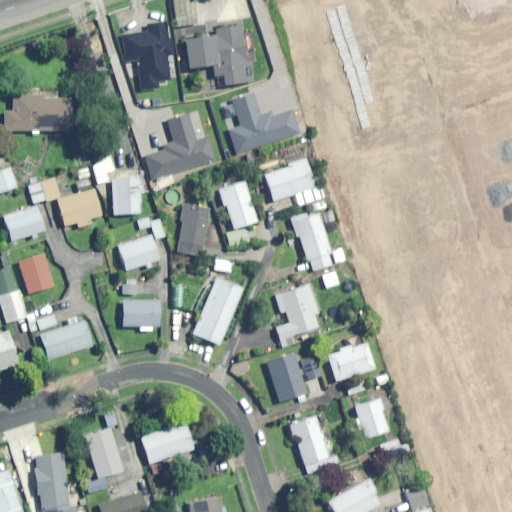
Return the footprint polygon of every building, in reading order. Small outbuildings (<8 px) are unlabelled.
[(168,0),(173,29),(196,26),(191,0),(168,0)] [(252,83),(245,23),(195,28),(196,39),(185,40),(188,69),(212,66),(213,77),(220,76),(221,86),(252,83)] [(165,40),(163,24),(147,26),(148,33),(123,36),(126,63),(137,62),(141,92),(158,90),(157,83),(167,81),(164,53),(170,52),(168,40),(165,40)] [(257,116),(251,94),(230,101),(238,128),(226,132),(233,155),(297,135),(289,111),(271,117),(269,112),(257,116)] [(71,100),(4,97),(3,130),(69,133),(71,100)] [(193,142),(186,115),(164,121),(172,148),(144,156),(151,181),(213,163),(206,138),(193,142)] [(111,176),(106,160),(88,165),(93,182),(111,176)] [(315,188),(306,161),(262,176),(271,203),(315,188)] [(0,193),(15,189),(9,168),(0,170),(0,193)] [(57,198),(51,179),(26,186),(31,205),(57,198)] [(140,214),(137,179),(110,181),(113,216),(140,214)] [(256,223),(244,182),(216,190),(221,207),(225,206),(232,230),(256,223)] [(101,216),(94,190),(55,201),(62,227),(75,224),(76,229),(90,225),(88,220),(101,216)] [(169,198),(158,199),(159,210),(170,208),(169,198)] [(43,231),(35,207),(1,218),(8,242),(43,231)] [(208,211),(182,207),(175,253),(201,257),(208,211)] [(329,254),(316,215),(292,223),(305,262),(329,254)] [(163,237),(158,220),(149,223),(154,240),(163,237)] [(249,244),(246,231),(225,235),(227,248),(249,244)] [(158,262),(150,236),(116,246),(124,272),(158,262)] [(51,287),(41,255),(15,262),(25,295),(51,287)] [(230,262),(214,261),(213,272),(230,273),(230,262)] [(26,318),(10,268),(0,270),(0,311),(4,325),(26,318)] [(241,289),(213,278),(191,335),(218,346),(241,289)] [(151,282),(140,282),(140,294),(151,294),(151,282)] [(317,313),(307,283),(278,293),(288,324),(274,328),(280,349),(293,345),(291,337),(317,328),(312,315),(317,313)] [(139,287),(120,286),(120,295),(139,296),(139,287)] [(158,328),(159,302),(122,301),(121,327),(138,328),(138,332),(150,333),(150,328),(158,328)] [(55,325),(52,316),(27,324),(30,333),(55,325)] [(89,347),(81,323),(38,337),(46,361),(89,347)] [(0,370),(16,366),(6,332),(0,333),(0,370)] [(372,370),(365,343),(325,355),(333,382),(372,370)] [(304,396),(293,354),(265,362),(276,403),(304,396)] [(320,377),(314,357),(301,361),(307,381),(320,377)] [(365,391),(362,381),(344,386),(347,396),(365,391)] [(387,433),(377,400),(353,407),(363,440),(387,433)] [(327,458),(312,417),(290,425),(304,466),(327,458)] [(193,451),(186,424),(139,438),(146,465),(193,451)] [(121,472),(108,429),(83,437),(96,480),(121,472)] [(397,440),(378,446),(382,458),(401,452),(397,440)] [(45,511),(67,509),(61,453),(32,457),(38,511),(45,511)] [(19,511),(7,471),(0,473),(0,511),(19,511)] [(104,480),(84,485),(87,495),(107,489),(104,480)] [(367,511),(380,506),(366,481),(326,502),(331,511),(367,511)] [(421,483),(382,495),(386,508),(407,502),(409,511),(428,505),(421,483)] [(143,511),(138,493),(96,506),(97,511),(143,511)] [(208,511),(206,499),(186,502),(187,511),(218,511),(218,510),(208,511)]
